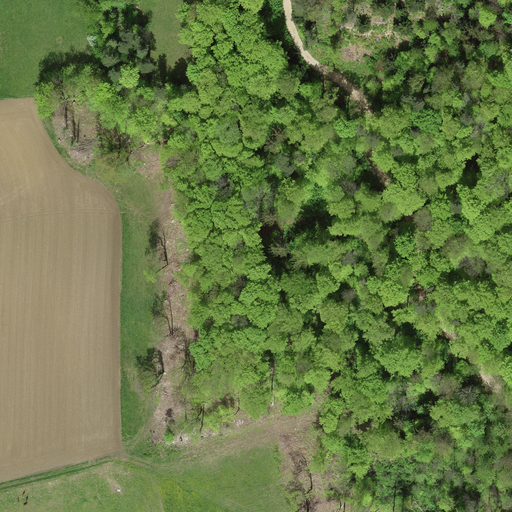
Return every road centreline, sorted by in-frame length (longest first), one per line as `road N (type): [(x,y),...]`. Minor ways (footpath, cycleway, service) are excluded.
road 1 (track): [(287,0),(306,56),(366,105),(376,166),(417,233),(426,298),(511,410)]
road 2 (track): [(193,0),(171,241)]
